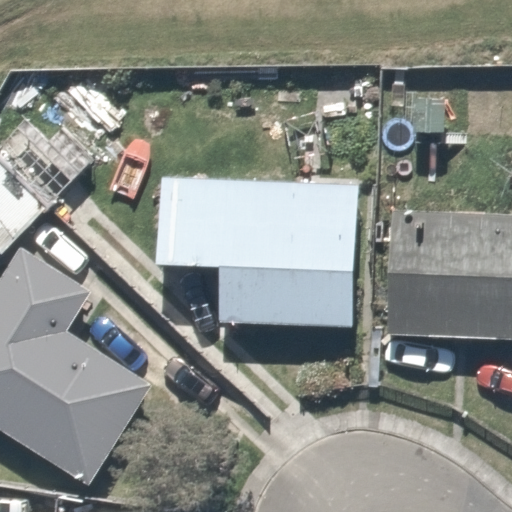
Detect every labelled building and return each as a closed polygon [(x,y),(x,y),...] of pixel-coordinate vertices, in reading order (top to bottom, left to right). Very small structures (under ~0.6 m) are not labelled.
[(0,149),(0,168),(46,213),(98,159),(66,128),(53,142),(30,119),(0,149)] [(46,213),(0,168),(0,253),(3,256),(46,213)] [(161,179),(156,274),(223,277),(221,328),(357,334),(364,189),(161,179)] [(511,222),(393,218),(389,341),(511,345),(511,222)] [(90,305),(16,256),(0,280),(0,438),(78,490),(147,385),(71,334),(90,305)]
